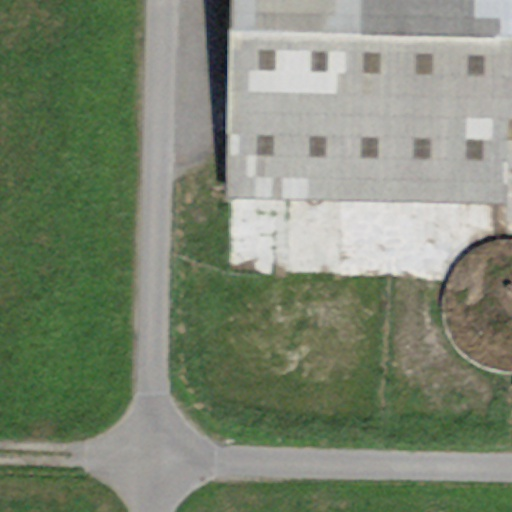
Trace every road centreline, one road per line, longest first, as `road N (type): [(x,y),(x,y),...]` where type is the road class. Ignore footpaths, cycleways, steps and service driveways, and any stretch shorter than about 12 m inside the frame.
road 1 (track): [(139,450),(151,0)]
road 2 (track): [(139,450),(511,462)]
road 3 (track): [(0,447),(139,450)]
